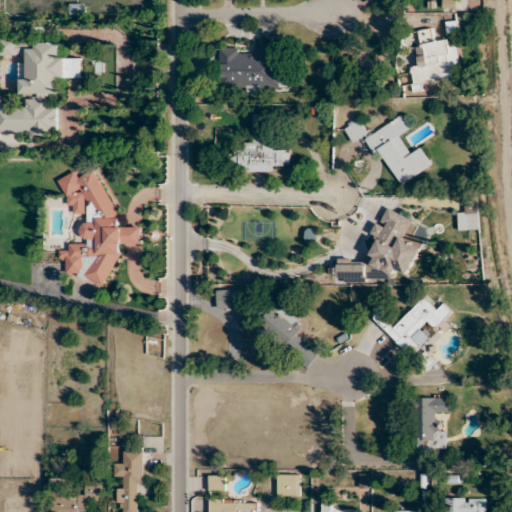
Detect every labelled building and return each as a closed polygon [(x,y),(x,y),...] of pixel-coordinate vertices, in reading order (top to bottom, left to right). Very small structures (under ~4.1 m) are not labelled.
[(452,79),(451,69),(460,68),(457,45),(448,46),(447,39),(435,41),(433,29),(421,31),(425,65),(411,67),(414,91),(423,90),(422,83),(452,79)] [(2,39),(2,56),(25,56),(25,39),(2,39)] [(277,42),(255,44),(255,50),(211,53),(212,63),(219,63),(221,91),(280,87),(277,42)] [(0,134),(56,134),(55,96),(61,96),(61,79),(82,79),(81,58),(62,58),(61,44),(28,44),(29,63),(21,63),(22,95),(27,95),(27,106),(0,107),(0,134)] [(230,171),(280,172),(281,163),(290,164),(290,151),(272,150),(273,115),(254,114),(253,149),(231,149),(230,171)] [(369,135),(360,120),(345,128),(353,143),(364,137),(375,157),(382,152),(400,185),(433,167),(422,148),(411,154),(401,135),(411,130),(403,116),(369,135)] [(103,288),(120,251),(120,245),(142,245),(142,229),(138,227),(120,228),(120,225),(97,170),(79,178),(76,172),(57,180),(67,202),(67,204),(73,207),(73,215),(87,214),(87,223),(80,226),(80,230),(86,244),(71,244),(67,251),(59,252),(60,259),(66,262),(66,269),(71,281),(80,285),(95,285),(103,288)] [(402,240),(411,220),(390,209),(361,270),(381,279),(387,266),(408,276),(421,249),(402,240)] [(218,309),(243,309),(243,290),(218,290),(218,309)] [(414,358),(431,341),(421,331),(427,325),(434,331),(453,313),(444,304),(438,311),(424,297),(400,321),(380,300),(368,311),(414,358)] [(304,326),(274,299),(260,314),(291,341),(304,326)] [(425,373),(436,362),(426,352),(415,363),(425,373)] [(415,398),(415,449),(447,449),(447,430),(438,430),(438,414),(450,414),(450,399),(415,398)] [(141,511),(142,452),(124,451),(124,463),(115,463),(115,477),(124,477),(124,489),(117,489),(117,505),(124,505),(123,511),(141,511)] [(301,496),(301,474),(278,474),(278,497),(301,496)] [(226,476),(210,476),(210,491),(226,491),(226,476)] [(53,479),(52,511),(88,511),(89,502),(101,502),(102,483),(85,483),(85,492),(67,492),(67,479),(53,479)] [(486,511),(487,498),(444,498),(444,511),(486,511)] [(258,511),(258,500),(210,499),(210,511),(258,511)] [(331,511),(331,503),(322,503),(321,511),(331,511)]
